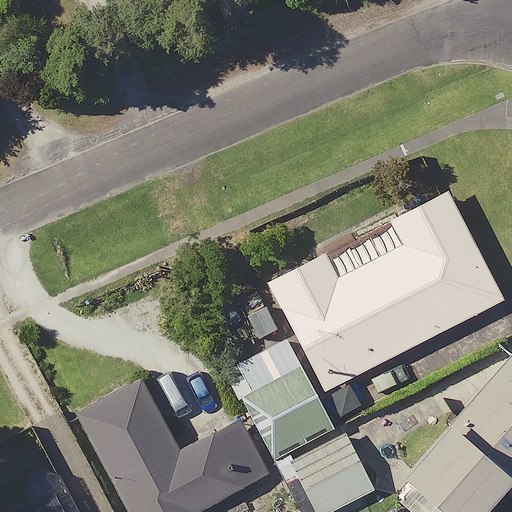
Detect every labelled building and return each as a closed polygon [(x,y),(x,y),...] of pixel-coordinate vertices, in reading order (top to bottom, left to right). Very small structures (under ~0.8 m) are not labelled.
[(280,293),(333,397),(508,307),(455,203),(280,293)] [(287,331),(229,362),(297,488),(312,480),(329,511),(358,511),(379,501),(287,331)] [(507,511),(511,507),(511,371),(413,486),(442,511),(507,511)] [(89,423),(136,511),(209,511),(273,478),(247,430),(188,461),(151,390),(89,423)] [(82,511),(66,473),(25,490),(34,511),(82,511)]
